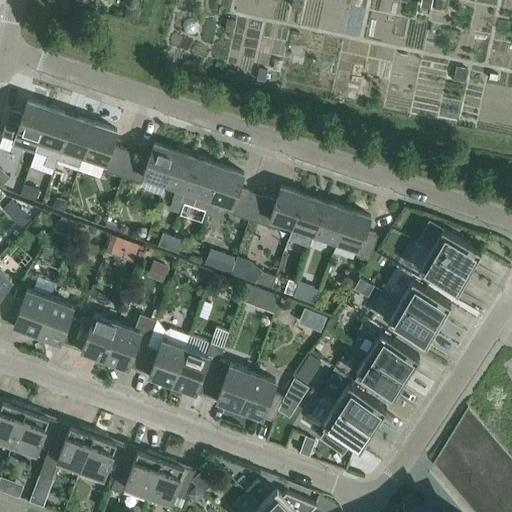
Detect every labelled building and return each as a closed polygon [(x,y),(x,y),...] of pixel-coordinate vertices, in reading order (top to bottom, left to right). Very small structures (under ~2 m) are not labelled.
[(38,139),(49,107),(27,99),(22,113),(9,109),(1,135),(25,143),(27,135),(38,139)] [(71,114),(49,107),(38,139),(34,150),(46,154),(42,163),(53,167),(57,158),(71,114)] [(94,122),(71,114),(57,158),(79,165),(83,154),(94,122)] [(102,169),(115,174),(124,148),(111,144),(116,129),(94,122),(83,154),(104,161),(102,169)] [(143,175),(165,182),(176,150),(153,142),(148,156),(136,152),(128,178),(141,182),(143,175)] [(124,148),(115,174),(128,178),(136,152),(124,148)] [(176,150),(165,182),(176,186),(172,197),(183,201),(198,157),(176,150)] [(198,157),(183,201),(206,209),(209,197),(220,165),(198,157)] [(242,217),(251,191),(238,187),(243,172),(220,165),(209,197),(231,204),(228,212),(242,217)] [(20,195),(35,201),(40,188),(25,182),(20,195)] [(292,225),(303,193),(280,185),(275,199),(263,195),(254,221),(278,229),(281,221),(292,225)] [(251,191),(242,217),(254,221),(263,195),(251,191)] [(303,193),(292,225),(314,233),(325,200),(303,193)] [(67,200),(56,197),(52,207),(63,211),(67,200)] [(1,208),(10,216),(19,206),(10,198),(1,208)] [(325,200),(314,233),(336,240),(347,208),(325,200)] [(347,208),(336,240),(358,247),(355,255),(369,260),(378,234),(365,230),(370,215),(347,208)] [(430,248),(469,270),(481,248),(480,248),(442,227),(430,248)] [(167,249),(172,235),(162,232),(157,245),(167,249)] [(116,254),(122,238),(112,234),(106,251),(116,254)] [(182,239),(172,235),(167,249),(177,252),(182,239)] [(469,270),(430,248),(418,269),(456,291),(455,291),(456,292),(469,270)] [(230,273),(236,257),(221,251),(215,267),(230,273)] [(153,259),(149,269),(165,275),(169,266),(153,259)] [(0,267),(0,312),(12,294),(3,286),(11,278),(0,267)] [(256,281),(271,286),(275,275),(260,270),(256,281)] [(343,277),(340,281),(341,285),(343,289),(348,289),(351,286),(353,282),(351,279),(348,276),(343,277)] [(293,295),(297,282),(288,278),(283,292),(293,295)] [(399,300),(438,323),(450,302),(449,301),(449,302),(412,279),(399,300)] [(252,298),(256,286),(247,282),(242,294),(252,298)] [(315,303),(319,290),(310,286),(305,300),(315,303)] [(22,298),(12,294),(0,312),(0,317),(22,326),(21,328),(35,333),(49,296),(26,287),(22,298)] [(49,296),(35,333),(50,339),(51,337),(70,344),(79,319),(69,315),(73,304),(49,296)] [(438,323),(399,300),(387,321),(424,343),(424,344),(425,345),(438,323)] [(79,319),(70,344),(89,351),(88,353),(103,358),(117,321),(94,312),(91,319),(81,315),(79,319)] [(117,321),(103,358),(117,364),(118,361),(138,369),(147,344),(156,319),(139,312),(134,327),(117,321)] [(147,344),(138,369),(157,376),(156,378),(170,383),(184,346),(188,334),(169,327),(165,330),(162,337),(161,337),(157,348),(147,344)] [(210,342),(223,346),(228,331),(216,327),(210,342)] [(368,352),(406,376),(419,354),(418,354),(381,331),(368,352)] [(184,346),(170,383),(185,389),(186,386),(205,394),(218,358),(222,347),(212,344),(208,354),(184,346)] [(406,376),(368,352),(355,372),(392,396),(391,396),(392,397),(406,376)] [(252,371),(218,358),(205,394),(225,401),(224,403),(238,408),(252,371)] [(498,365),(506,385),(511,382),(511,361),(511,359),(498,365)] [(312,376),(299,367),(295,374),(307,383),(312,376)] [(252,371),(238,408),(252,414),(253,411),(273,419),(282,394),(271,390),(275,379),(252,371)] [(335,403),(372,428),(386,407),(385,406),(385,407),(348,383),(335,403)] [(0,437),(12,442),(26,405),(11,399),(11,402),(0,397),(0,437)] [(372,428),(335,403),(322,423),(358,447),(358,448),(359,449),(372,428)] [(48,448),(59,419),(39,412),(40,410),(26,405),(12,442),(35,451),(38,444),(48,448)] [(80,467),(93,430),(79,424),(78,427),(59,419),(48,448),(39,474),(51,478),(58,459),(80,467)] [(93,430),(80,467),(103,476),(105,469),(116,472),(116,473),(126,444),(107,437),(108,435),(93,430)] [(308,454),(314,439),(305,434),(299,451),(308,454)] [(169,438),(165,446),(183,453),(186,444),(169,438)] [(147,492),(161,454),(147,449),(146,451),(126,444),(116,473),(116,472),(110,487),(122,492),(125,484),(147,492)] [(161,454),(147,492),(181,505),(195,467),(194,469),(174,462),(175,460),(161,454)] [(213,482),(201,470),(192,480),(204,491),(213,482)] [(39,474),(35,483),(49,489),(53,479),(51,478),(39,474)] [(195,484),(186,493),(194,502),(204,493),(201,490),(195,484)] [(259,505),(266,511),(303,511),(313,503),(283,490),(281,492),(276,488),(259,505)]
